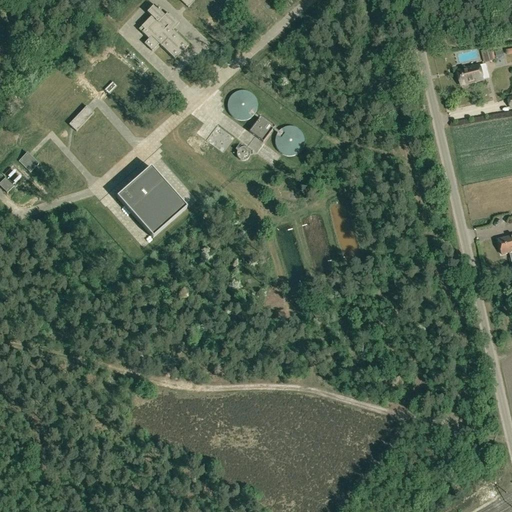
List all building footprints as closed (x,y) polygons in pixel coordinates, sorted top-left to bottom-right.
[(164,16),(153,6),(146,13),(151,17),(138,30),(148,40),(144,44),(152,52),(159,45),(174,60),(188,46),(172,31),(179,24),(167,13),(164,16)] [(480,49),(484,64),(496,61),(492,46),(480,49)] [(485,65),(480,66),(457,71),(460,86),(483,80),(488,78),(485,65)] [(107,94),(109,95),(117,87),(112,82),(104,91),(107,94)] [(230,111),(234,116),(239,119),(245,120),(251,118),(255,114),(258,109),(258,102),(256,97),(251,93),(246,91),(239,91),(234,94),(230,99),(229,105),(230,111)] [(92,112),(86,106),(69,125),(71,127),(73,129),(76,132),(94,113),(92,112)] [(275,127),(261,116),(249,132),(263,143),(275,127)] [(278,146),(281,151),(286,155),(292,155),(298,154),(303,150),(305,144),(306,138),(303,133),(299,128),(293,126),(287,127),(282,130),(278,135),(277,140),(278,146)] [(38,165),(27,153),(18,162),(30,173),(38,165)] [(246,166),(255,163),(253,156),(243,160),(246,166)] [(187,208),(150,168),(116,198),(152,239),(187,208)] [(5,178),(3,180),(0,183),(0,186),(7,194),(11,189),(14,186),(5,178)] [(511,254),(511,235),(498,239),(502,255),(511,253),(511,254)]
